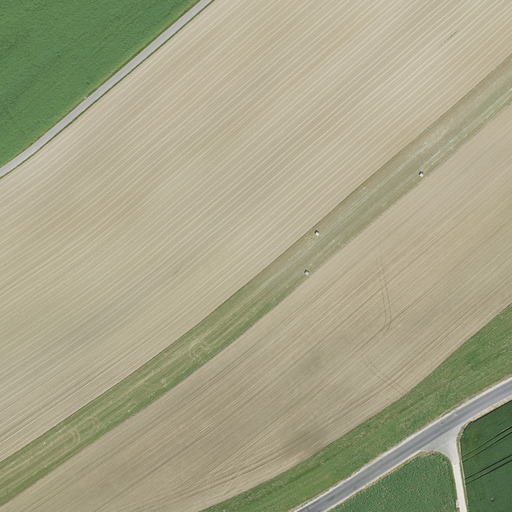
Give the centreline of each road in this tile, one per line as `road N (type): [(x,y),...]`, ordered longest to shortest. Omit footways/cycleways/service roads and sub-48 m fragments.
road 1 (track): [(0,172),(207,0)]
road 2 (tertiary): [(511,386),(311,511)]
